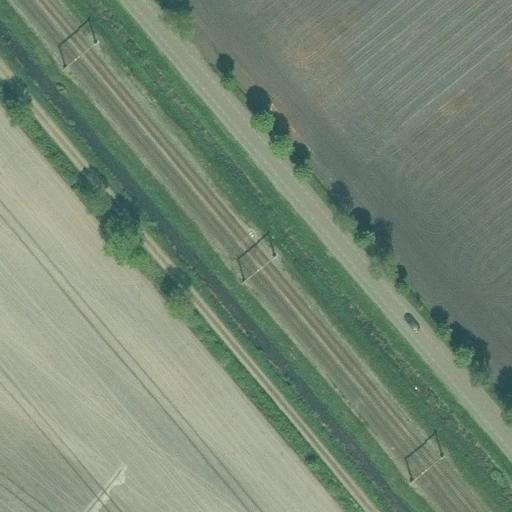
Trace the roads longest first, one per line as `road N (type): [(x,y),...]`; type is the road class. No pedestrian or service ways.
road 1 (tertiary): [(511,445),(135,0)]
road 2 (track): [(371,511),(292,401),(0,66)]
